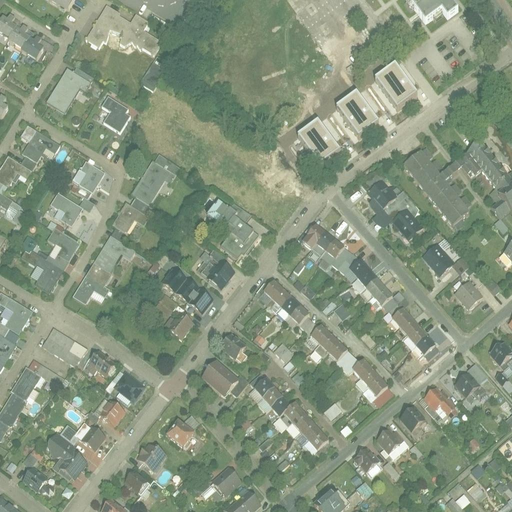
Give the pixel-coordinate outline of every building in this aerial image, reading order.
[(42,0),(68,15),(76,0),(42,0)] [(458,13),(447,0),(406,0),(425,25),(441,13),(447,21),(458,13)] [(104,8),(85,44),(99,52),(109,33),(120,39),(116,47),(122,50),(130,46),(154,59),(162,44),(143,34),(147,25),(135,18),(130,27),(116,19),(118,16),(104,8)] [(2,22),(0,24),(0,35),(12,41),(10,45),(24,53),(23,57),(38,65),(45,53),(28,46),(31,42),(17,34),(18,31),(2,22)] [(156,59),(138,87),(152,95),(169,68),(156,59)] [(397,113),(417,99),(395,69),(375,83),(397,113)] [(67,73),(47,106),(57,111),(65,116),(80,92),(85,96),(90,87),(67,73)] [(359,141),(379,127),(357,97),(337,111),(359,141)] [(108,101),(102,110),(111,115),(104,126),(120,136),(130,120),(125,117),(127,113),(108,101)] [(0,119),(3,121),(10,109),(0,104),(0,119)] [(153,112),(141,131),(219,182),(232,163),(153,112)] [(320,170),(340,155),(318,125),(298,140),(320,170)] [(62,149),(37,134),(19,165),(9,159),(0,175),(0,252),(0,253),(7,241),(0,236),(0,209),(17,220),(23,210),(4,199),(15,181),(26,187),(42,158),(53,165),(62,149)] [(511,174),(509,177),(479,141),(464,154),(437,176),(419,155),(401,169),(450,227),(467,213),(444,186),(461,172),(470,182),(480,173),(498,194),(491,200),(496,206),(490,212),(497,220),(504,214),(509,221),(511,218),(511,174)] [(64,215),(60,223),(54,233),(48,243),(56,247),(47,263),(41,260),(36,269),(44,273),(37,285),(52,294),(79,247),(67,240),(73,230),(83,213),(89,217),(95,207),(88,203),(105,176),(86,165),(80,174),(85,177),(74,195),(84,201),(80,209),(59,198),(53,209),(64,215)] [(116,233),(74,299),(86,307),(94,295),(105,302),(110,294),(104,291),(124,259),(130,263),(135,255),(122,246),(136,225),(145,230),(155,213),(149,209),(165,185),(169,188),(175,179),(152,165),(131,198),(136,202),(131,209),(127,207),(112,230),(116,233)] [(241,175),(230,191),(264,214),(275,199),(241,175)] [(393,201),(376,184),(365,195),(376,207),(381,212),(393,201)] [(221,249),(237,261),(241,257),(244,259),(252,249),(245,244),(251,236),(232,221),(235,218),(217,204),(206,218),(230,237),(221,249)] [(397,231),(409,244),(421,233),(405,216),(394,227),(397,231)] [(500,221),(494,226),(502,236),(508,231),(500,221)] [(313,227),(299,245),(308,252),(312,247),(333,263),(343,250),(313,227)] [(452,268),(433,247),(421,258),(440,279),(452,268)] [(348,273),(378,310),(390,301),(359,264),(348,273)] [(208,280),(220,290),(232,276),(220,265),(208,280)] [(271,285),(261,296),(297,327),(306,317),(271,285)] [(482,301),(467,286),(454,298),(469,314),(482,301)] [(201,316),(211,304),(200,295),(190,307),(201,316)] [(391,300),(401,311),(407,306),(397,295),(391,300)] [(0,372),(16,347),(5,339),(10,331),(19,336),(32,316),(11,303),(5,311),(12,315),(4,327),(0,324),(0,372)] [(342,305),(333,313),(341,323),(351,316),(342,305)] [(432,349),(401,313),(390,322),(422,358),(432,349)] [(168,332),(181,342),(192,329),(179,318),(168,332)] [(75,369),(86,351),(52,330),(41,349),(75,369)] [(346,354),(321,330),(309,340),(317,348),(314,352),(323,360),(326,357),(335,365),(346,354)] [(254,342),(262,346),(265,341),(257,337),(254,342)] [(223,350),(235,361),(243,352),(231,341),(223,350)] [(284,365),(293,357),(282,346),(273,354),(284,365)] [(509,361),(498,349),(489,357),(498,367),(490,373),(504,388),(511,381),(500,369),(509,361)] [(113,369),(97,359),(90,370),(106,381),(113,369)] [(384,391),(361,366),(351,375),(374,400),(384,391)] [(200,379),(221,398),(230,387),(209,369),(200,379)] [(0,444),(9,429),(12,431),(28,405),(25,403),(41,379),(26,370),(11,395),(13,396),(0,417),(0,444)] [(146,390),(126,374),(113,390),(133,406),(146,390)] [(476,392),(466,378),(456,386),(466,399),(476,392)] [(282,417),(315,454),(326,444),(293,407),(289,410),(264,382),(253,392),(278,420),(282,417)] [(444,404),(435,394),(426,402),(436,413),(440,409),(449,419),(456,412),(447,401),(444,404)] [(120,412),(109,404),(99,418),(110,426),(120,412)] [(330,423),(341,413),(334,405),(323,415),(330,423)] [(420,425),(410,415),(401,424),(411,434),(420,425)] [(190,418),(183,425),(191,433),(198,425),(190,418)] [(238,428),(242,433),(250,426),(247,421),(238,428)] [(175,423),(164,439),(182,452),(193,436),(175,423)] [(339,433),(344,439),(351,433),(346,427),(339,433)] [(101,439),(88,429),(78,443),(91,452),(101,439)] [(398,446),(388,434),(378,442),(388,454),(398,446)] [(264,435),(253,443),(261,454),(272,446),(264,435)] [(467,445),(473,452),(479,447),(473,440),(467,445)] [(57,473),(72,483),(85,464),(53,442),(46,452),(63,463),(57,473)] [(165,458),(148,446),(136,463),(153,475),(165,458)] [(374,467),(363,454),(353,463),(364,476),(374,467)] [(494,461),(488,465),(494,474),(500,469),(494,461)] [(279,472),(289,467),(286,463),(277,468),(279,472)] [(388,464),(382,469),(395,482),(400,477),(388,464)] [(32,473),(24,484),(38,494),(46,483),(32,473)] [(241,484),(230,473),(215,488),(225,499),(241,484)] [(124,486),(138,497),(148,485),(134,474),(124,486)] [(467,477),(459,484),(466,491),(474,484),(467,477)] [(363,502),(373,494),(365,484),(355,491),(363,502)] [(469,492),(473,501),(483,497),(479,487),(469,492)] [(61,496),(68,500),(72,493),(65,489),(61,496)] [(256,511),(261,508),(249,495),(230,511),(256,511)] [(329,495),(312,508),(315,511),(342,511),(343,511),(329,495)] [(454,503),(452,501),(445,506),(449,511),(460,511),(470,505),(463,496),(454,503)]
